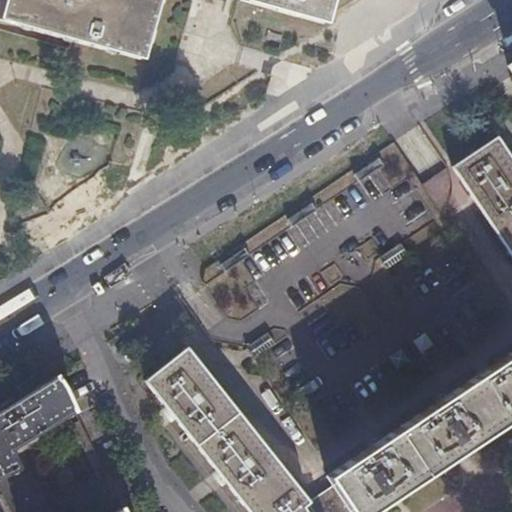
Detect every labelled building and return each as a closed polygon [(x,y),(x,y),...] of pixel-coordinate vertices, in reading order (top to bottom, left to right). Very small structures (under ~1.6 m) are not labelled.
[(0,0),(0,15),(138,55),(153,0),(0,0)] [(328,0),(246,0),(322,21),(328,0)] [(511,255),(511,152),(499,133),(452,165),(511,255)] [(353,174),(358,182),(383,165),(379,157),(353,174)] [(452,174),(447,166),(422,183),(437,206),(443,202),(449,195),(452,190),(453,185),(453,179),(452,174)] [(312,202),(286,219),(291,227),(317,210),(312,202)] [(408,255),(401,244),(379,258),(386,269),(408,255)] [(244,248),(219,265),(225,272),(250,255),(244,248)] [(477,314),(469,302),(463,307),(470,318),(477,314)] [(267,332),(246,347),(253,358),(275,344),(267,332)] [(432,344),(424,333),(413,341),(421,352),(432,344)] [(315,511),(309,501),(186,346),(144,380),(249,511),(315,511)] [(408,360),(401,349),(389,357),(397,368),(408,360)] [(511,351),(504,356),(507,361),(511,370),(511,403),(487,416),(471,385),(469,380),(326,476),(332,485),(350,511),(349,511),(370,511),(511,417),(511,351)] [(511,370),(507,361),(504,356),(469,380),(471,385),(487,416),(511,403),(511,370)] [(124,511),(122,506),(109,511),(43,511),(12,449),(25,441),(27,442),(35,437),(35,435),(76,410),(66,390),(64,387),(57,376),(0,410),(0,489),(11,511),(124,511)] [(330,397),(323,401),(331,413),(337,408),(330,397)] [(315,511),(349,511),(350,511),(332,485),(309,501),(315,511)]
